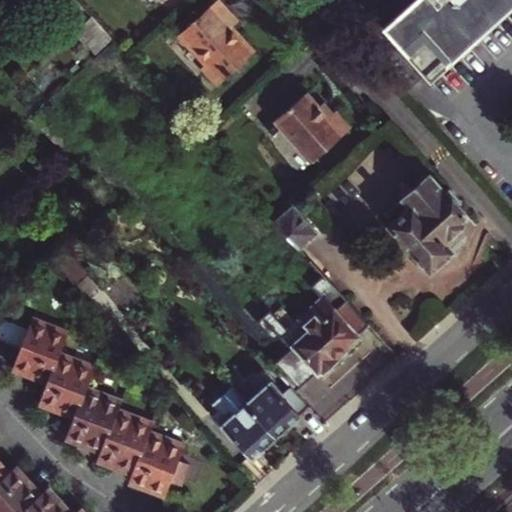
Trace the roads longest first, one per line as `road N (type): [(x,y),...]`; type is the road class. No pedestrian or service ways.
road 1 (tertiary): [(511,299),(276,511)]
road 2 (residential): [(0,400),(123,511)]
road 3 (primary): [(511,403),(389,511)]
